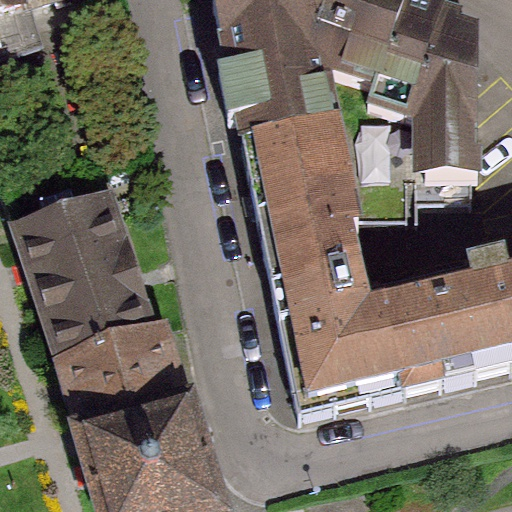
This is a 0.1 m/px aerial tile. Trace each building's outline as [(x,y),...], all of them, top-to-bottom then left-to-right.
[(0,0),(0,51),(29,43),(22,16),(76,0),(0,0)] [(216,0),(212,13),(243,157),(337,136),(357,234),(417,234),(416,195),(472,195),(474,49),(458,43),(459,34),(442,30),(443,22),(413,0),(216,0)] [(337,136),(243,157),(265,267),(350,248),(349,242),(359,240),(357,234),(337,136)] [(151,340),(107,207),(13,241),(58,378),(161,342),(160,339),(151,340)] [(350,248),(265,267),(302,427),(406,404),(384,310),(366,315),(350,248)] [(511,280),(384,310),(406,404),(511,379),(511,280)] [(213,511),(161,342),(58,378),(96,511),(213,511)]
